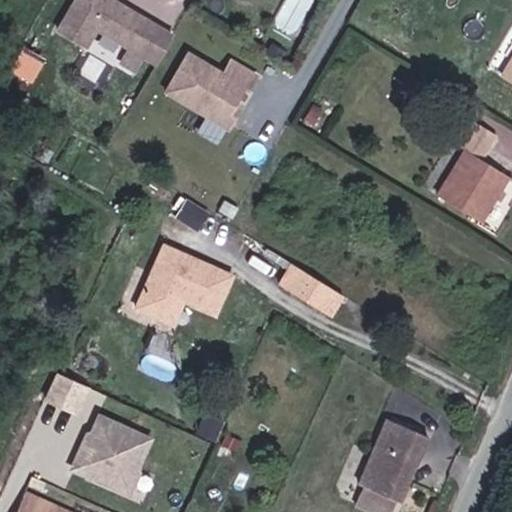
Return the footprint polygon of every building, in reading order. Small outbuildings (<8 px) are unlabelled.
[(111,0),(76,0),(58,30),(86,47),(97,30),(127,48),(144,19),(111,0)] [(273,42),(265,55),(275,61),(283,48),(273,42)] [(8,69),(32,82),(44,60),(21,47),(8,69)] [(188,54),(165,92),(228,129),(238,111),(232,107),(243,88),(247,91),(256,77),(230,62),(223,75),(188,54)] [(511,58),(501,76),(511,82),(511,58)] [(481,159),(496,135),(475,121),(459,147),(465,150),(437,195),(479,221),(508,175),(481,159)] [(214,311),(229,276),(161,245),(135,307),(158,317),(165,299),(181,298),(214,311)] [(330,316),(343,295),(294,265),(281,285),(330,316)] [(172,323),(181,298),(165,299),(158,317),(172,323)] [(81,411),(94,382),(60,367),(47,396),(81,411)] [(144,466),(160,432),(99,405),(71,467),(141,499),(154,471),(144,466)] [(397,501),(401,503),(431,437),(389,419),(359,484),(363,486),(397,501)] [(363,486),(355,504),(373,511),(392,511),(397,501),(363,486)] [(66,511),(28,494),(20,511),(66,511)]
